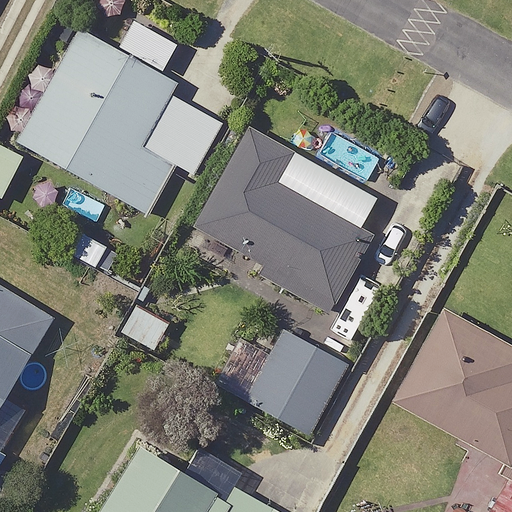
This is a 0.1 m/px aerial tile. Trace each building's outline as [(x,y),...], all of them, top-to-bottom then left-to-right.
[(190,91),(88,35),(26,148),(154,218),(181,170),(155,155),(190,91)] [(305,158),(257,132),(201,233),(272,273),(267,282),(334,319),(379,239),(288,189),(305,158)] [(20,155),(0,145),(0,194),(1,195),(20,155)] [(0,285),(0,430),(65,325),(0,285)] [(511,371),(511,344),(436,304),(385,398),(503,463),(511,446),(511,372),(511,371)] [(177,328),(143,309),(128,336),(162,355),(177,328)] [(355,369),(289,333),(251,403),(318,439),(355,369)] [(220,511),(229,499),(148,451),(111,511),(220,511)] [(511,511),(511,477),(502,472),(480,511),(511,511)]
